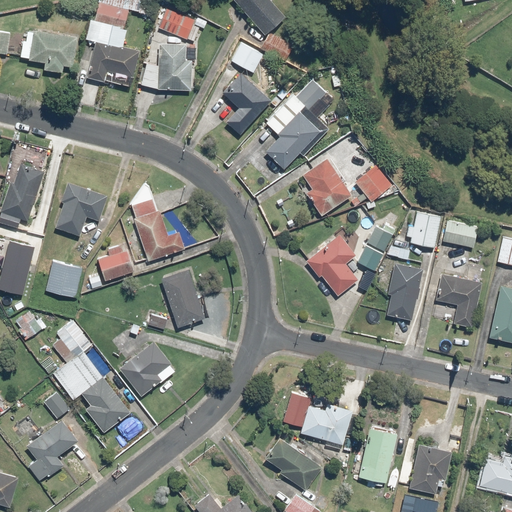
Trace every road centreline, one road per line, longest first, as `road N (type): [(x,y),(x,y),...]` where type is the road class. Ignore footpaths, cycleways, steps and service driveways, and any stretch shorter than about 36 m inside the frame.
road 1 (residential): [(255,335),(260,293),(252,252),(232,207),(202,175),(162,151),(0,109)]
road 2 (residential): [(255,335),(511,390)]
road 3 (residential): [(81,511),(222,401),(255,335)]
